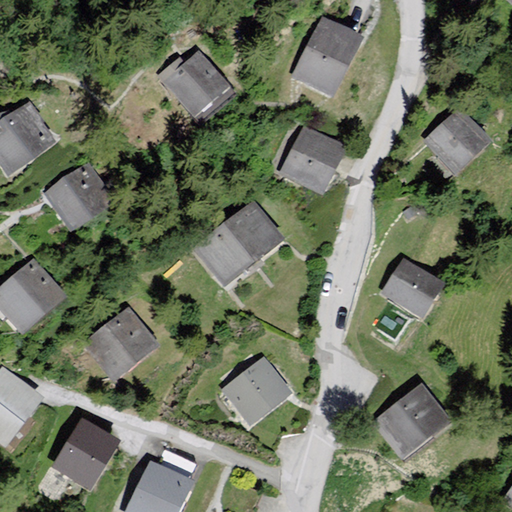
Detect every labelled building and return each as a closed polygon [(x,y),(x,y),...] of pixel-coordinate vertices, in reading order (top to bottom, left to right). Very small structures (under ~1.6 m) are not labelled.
[(336,21),(305,79),(359,102),(385,44),(336,21)] [(197,61),(173,81),(215,127),(250,92),(216,55),(201,67),(197,61)] [(53,111),(0,143),(0,145),(30,182),(82,151),(53,111)] [(478,113),(439,147),(472,184),(511,150),(478,113)] [(314,129),(290,181),(338,202),(365,152),(314,129)] [(107,168),(57,200),(90,242),(137,213),(107,168)] [(264,210),(202,255),(233,293),(245,290),(299,248),(264,210)] [(403,282),(389,297),(438,327),(453,309),(462,290),(413,263),(403,282)] [(43,267),(0,300),(0,305),(37,344),(86,307),(43,267)] [(151,325),(134,315),(92,351),(118,394),(174,354),(151,325)] [(271,363),(227,397),(260,434),(301,399),(271,363)] [(6,373),(0,380),(0,445),(12,454),(50,405),(6,373)] [(414,411),(385,432),(417,467),(471,427),(435,388),(414,411)] [(92,426),(60,473),(102,497),(120,474),(134,451),(92,426)] [(156,467),(134,511),(194,511),(204,491),(156,467)]
